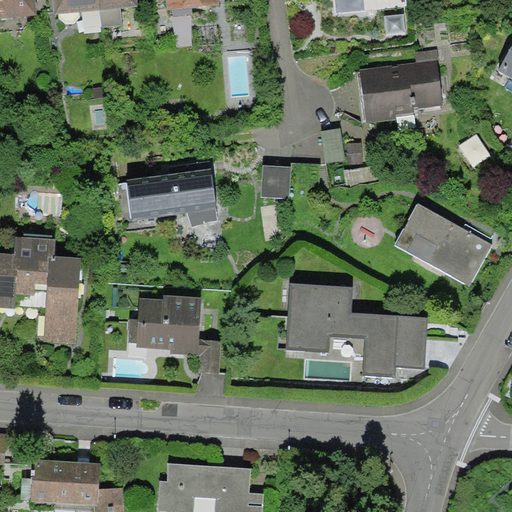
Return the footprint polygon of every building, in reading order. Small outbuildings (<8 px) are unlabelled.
[(26,0),(0,0),(0,19),(28,14),(26,0)] [(133,0),(45,0),(47,16),(81,12),(82,31),(118,27),(117,11),(134,9),(133,0)] [(216,0),(161,0),(163,12),(217,7),(216,0)] [(511,36),(492,73),(511,84),(511,36)] [(415,64),(354,73),(362,127),(393,122),(395,139),(419,136),(416,115),(444,110),(435,47),(413,50),(415,64)] [(339,131),(320,134),(327,169),(361,167),(362,141),(342,144),(339,131)] [(213,173),(123,183),(125,226),(166,221),(171,237),(219,223),(213,173)] [(491,244),(413,205),(391,248),(468,288),(491,244)] [(11,256),(0,255),(0,305),(40,307),(39,338),(71,339),(74,261),(47,260),(48,237),(12,235),(11,256)] [(345,292),(283,288),(279,353),(323,356),(324,334),(358,336),(355,376),(391,378),(391,367),(422,369),(425,319),(344,314),(345,292)] [(159,302),(138,301),(137,315),(129,315),(127,356),(147,357),(147,347),(170,348),(170,356),(198,357),(198,376),(220,377),(221,340),(197,339),(198,299),(159,297),(159,302)] [(98,468),(21,466),(20,505),(92,508),(91,511),(124,511),(123,492),(99,491),(98,468)] [(247,471),(166,467),(165,483),(158,482),(156,511),(262,511),(264,495),(246,494),(247,471)]
